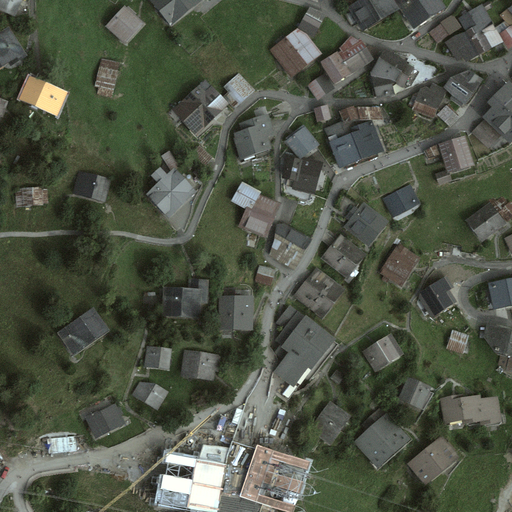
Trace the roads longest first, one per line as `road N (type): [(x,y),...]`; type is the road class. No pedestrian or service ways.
road 1 (unclassified): [(24,511),(19,494),(29,474),(118,458),(240,395),(259,371),(266,319),(289,277)]
road 2 (unclassified): [(289,277),(314,243),(341,179),(447,133),(470,112)]
road 3 (residential): [(289,277),(266,251),(277,210),(276,146),(301,102),(320,100)]
road 4 (residential): [(320,100),(391,99),(468,66)]
